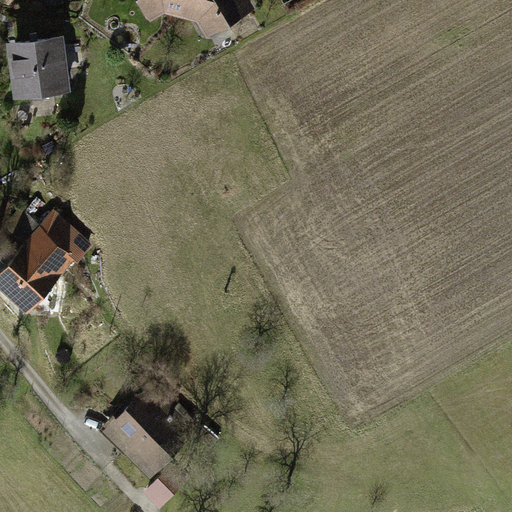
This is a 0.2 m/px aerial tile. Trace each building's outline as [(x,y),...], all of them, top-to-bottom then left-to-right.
[(143,0),(151,13),(167,5),(205,15),(198,19),(205,32),(212,35),(225,27),(222,21),(248,7),(244,0),(143,0)] [(62,35),(11,42),(18,92),(69,86),(62,35)] [(0,250),(0,280),(28,306),(88,242),(55,211),(42,224),(24,207),(8,223),(28,241),(14,256),(4,246),(0,250)] [(148,387),(113,423),(134,444),(130,448),(152,469),(191,430),(148,387)] [(174,464),(148,489),(161,502),(187,477),(174,464)]
